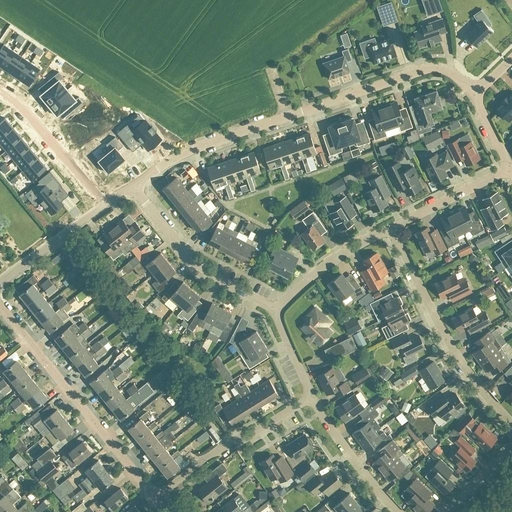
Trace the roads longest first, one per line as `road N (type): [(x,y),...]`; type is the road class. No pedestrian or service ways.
road 1 (unclassified): [(132,185),(217,139),(423,70),(440,69),(474,94)]
road 2 (residential): [(156,498),(0,305)]
road 3 (residential): [(511,428),(442,337),(388,228)]
road 4 (residential): [(273,311),(205,273),(132,185)]
road 5 (residential): [(156,498),(225,441),(244,439),(311,396)]
road 6 (residential): [(103,204),(0,91)]
road 7 (residential): [(400,511),(311,396)]
road 8 (residential): [(273,311),(326,263),(388,228)]
road 9 (residential): [(388,228),(507,169)]
road 10 (unclassified): [(0,281),(103,204)]
